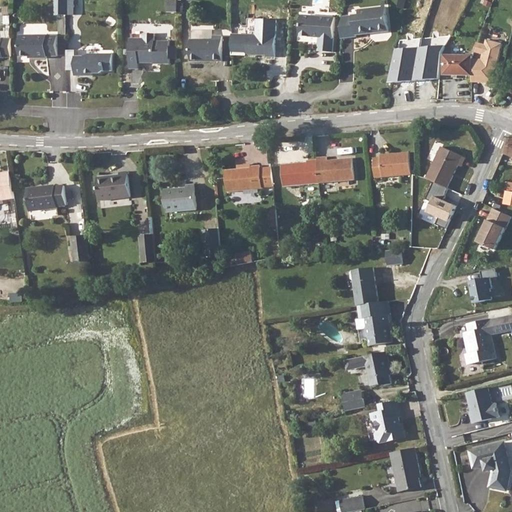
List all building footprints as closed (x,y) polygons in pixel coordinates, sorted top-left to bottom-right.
[(55,0),(55,14),(66,14),(66,0),(55,0)] [(166,0),(167,10),(177,10),(176,0),(166,0)] [(342,16),(340,40),(356,38),(356,36),(369,34),(371,31),(375,31),(378,33),(388,32),(385,7),(359,10),(360,15),(342,16)] [(334,17),(300,14),(299,35),(318,37),(317,50),(332,51),(334,17)] [(232,34),(231,55),(265,55),(265,58),(275,58),(275,19),(256,19),(256,34),(232,34)] [(144,36),(130,36),(131,67),(138,67),(138,59),(146,60),(146,62),(154,62),(154,63),(168,63),(168,39),(155,39),(155,32),(144,33),(144,36)] [(47,33),(19,34),(20,54),(36,54),(36,56),(47,56),(47,54),(58,54),(57,33),(47,34),(47,33)] [(0,55),(11,56),(11,35),(0,35),(0,55)] [(190,59),(221,59),(222,35),(212,35),(212,38),(190,38),(190,59)] [(444,45),(417,48),(411,80),(437,79),(439,51),(444,45)] [(387,83),(411,80),(417,48),(395,48),(387,83)] [(83,54),(74,54),(74,73),(84,73),(83,71),(99,71),(103,68),(112,69),(112,51),(88,51),(83,54)] [(446,56),(445,76),(473,76),(474,56),(446,56)] [(456,169),(441,164),(445,151),(441,149),(427,179),(433,182),(447,188),(456,169)] [(445,151),(441,164),(456,169),(458,165),(462,167),(465,159),(445,151)] [(411,175),(409,153),(380,156),(380,159),(372,160),(374,178),(411,175)] [(325,157),(315,158),(315,161),(318,184),(353,181),(350,159),(326,161),(325,157)] [(318,184),(315,161),(308,161),(308,163),(281,165),(283,188),(318,184)] [(250,168),(224,171),(226,193),(261,190),(261,188),(272,187),(270,168),(259,169),(259,166),(250,167),(250,168)] [(0,200),(14,198),(10,174),(2,175),(2,179),(0,179),(0,200)] [(96,181),(98,203),(99,211),(130,206),(129,198),(126,175),(118,175),(118,177),(96,181)] [(442,200),(447,188),(433,182),(424,201),(418,216),(435,224),(438,217),(448,222),(454,206),(442,200)] [(184,188),(163,191),(165,214),(195,210),(192,185),(184,186),(184,188)] [(53,188),(26,191),(29,213),(56,209),(57,208),(65,207),(63,188),(54,189),(53,188)] [(511,216),(496,209),(481,243),(499,251),(511,223),(511,216)] [(222,254),(219,230),(203,232),(205,257),(222,254)] [(157,264),(154,237),(139,239),(142,266),(157,264)] [(90,262),(87,238),(70,241),(74,265),(90,262)] [(404,250),(389,251),(390,266),(405,265),(404,250)] [(238,259),(239,267),(253,265),(254,265),(253,257),(238,259)] [(356,280),(359,305),(361,305),(381,302),(376,267),(354,270),(353,272),(354,279),(356,280)] [(467,281),(471,304),(491,300),(489,289),(492,288),(490,279),(496,278),(495,268),(480,271),(481,278),(467,281)] [(381,302),(361,305),(362,319),(358,319),(360,329),(368,328),(369,336),(371,337),(372,345),(394,342),(390,315),(392,314),(390,301),(381,302)] [(472,331),(471,332),(475,352),(472,353),(470,354),(472,363),(464,365),(467,375),(488,371),(485,361),(499,358),(494,335),(492,327),(496,326),(494,319),(471,324),(472,331)] [(365,366),(370,387),(378,385),(382,388),(390,387),(386,367),(389,367),(386,351),(363,356),(353,358),(355,368),(365,366)] [(489,388),(468,394),(472,412),(471,413),(472,419),(475,420),(476,424),(501,418),(497,404),(494,405),(489,388)] [(352,391),(343,393),(346,410),(366,406),(364,397),(353,400),(352,391)] [(398,399),(381,403),(382,411),(372,413),(374,418),(378,422),(379,427),(376,431),(377,438),(382,440),(406,436),(403,423),(401,424),(399,415),(401,414),(398,399)] [(504,442),(470,450),(475,467),(491,463),(494,471),(491,487),(508,490),(511,471),(504,442)] [(415,446),(391,451),(399,491),(421,486),(418,472),(420,471),(415,446)] [(341,498),(344,511),(367,506),(364,493),(341,498)]
